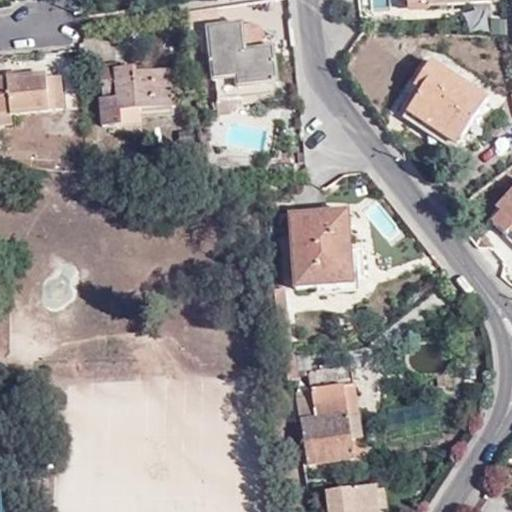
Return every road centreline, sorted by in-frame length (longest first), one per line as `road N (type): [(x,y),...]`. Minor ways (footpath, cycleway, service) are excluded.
road 1 (residential): [(306,0),(312,65),(511,320)]
road 2 (residential): [(443,511),(511,404)]
